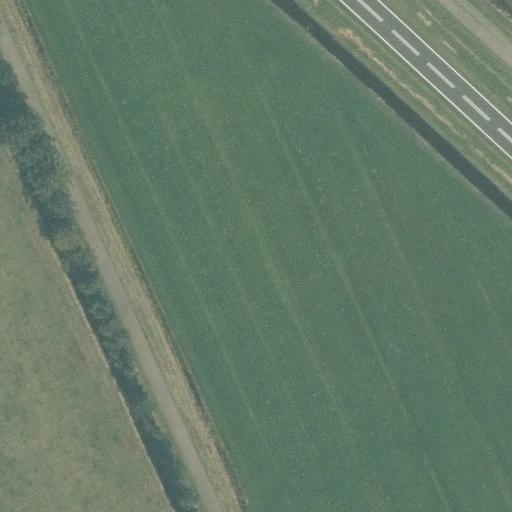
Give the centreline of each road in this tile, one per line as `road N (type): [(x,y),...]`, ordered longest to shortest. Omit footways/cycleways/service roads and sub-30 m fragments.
road 1 (unclassified): [(214,511),(0,31)]
road 2 (trunk): [(511,143),(355,0)]
